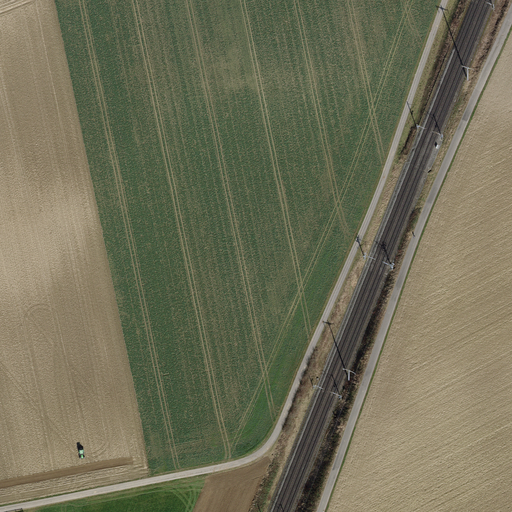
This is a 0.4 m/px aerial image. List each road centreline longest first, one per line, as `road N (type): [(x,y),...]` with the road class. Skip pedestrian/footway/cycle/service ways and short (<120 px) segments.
road 1 (track): [(446,0),(381,183),(269,447),(239,463),(0,510)]
road 2 (unclassified): [(511,16),(409,256),(320,511)]
